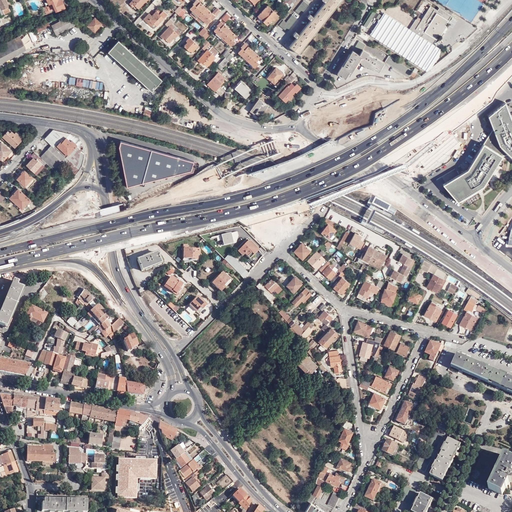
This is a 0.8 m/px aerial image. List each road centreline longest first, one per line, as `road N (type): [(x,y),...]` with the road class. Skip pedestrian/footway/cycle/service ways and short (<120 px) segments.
road 1 (motorway): [(151,227),(302,184),(363,156),(435,112),(511,45)]
road 2 (motorway): [(151,227),(167,231),(275,205),(391,158),(511,67)]
road 3 (motorway): [(511,14),(418,93),(258,184)]
road 4 (motorway): [(511,24),(423,101),(341,150),(258,184)]
road 5 (motorway): [(258,184),(0,247)]
road 6 (secondary): [(289,134),(221,114),(95,0)]
road 7 (unclassified): [(319,91),(415,85),(511,3)]
road 8 (secondary): [(471,239),(374,165),(289,134)]
road 9 (motorway): [(0,273),(79,266),(147,331)]
road 10 (motorway): [(0,264),(151,227)]
road 11 (tertiary): [(0,382),(148,408)]
road 12 (residential): [(346,311),(369,444)]
road 13 (residential): [(222,0),(319,91)]
road 14 (residential): [(427,331),(369,444)]
